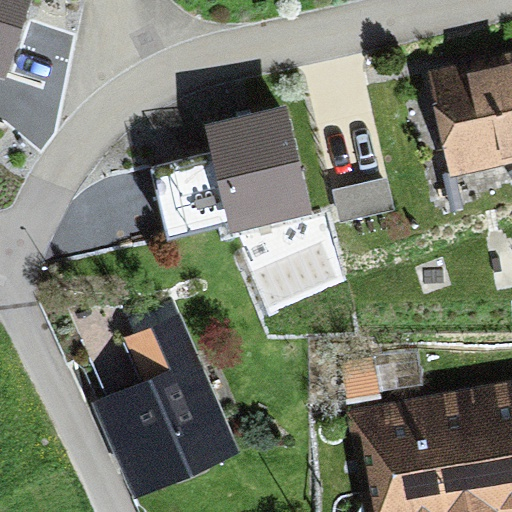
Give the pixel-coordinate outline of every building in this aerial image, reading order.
[(26,0),(0,0),(0,69),(4,71),(26,0)] [(511,160),(511,47),(426,66),(449,170),(415,177),(423,214),(481,201),(474,169),(511,160)] [(285,98),(203,117),(229,225),(311,206),(285,98)] [(394,208),(387,175),(333,186),(339,219),(394,208)] [(179,309),(123,333),(142,374),(90,398),(133,494),(241,445),(179,309)] [(344,398),(379,393),(374,359),(339,364),(344,398)] [(506,511),(511,511),(511,378),(347,407),(365,511),(506,511)]
